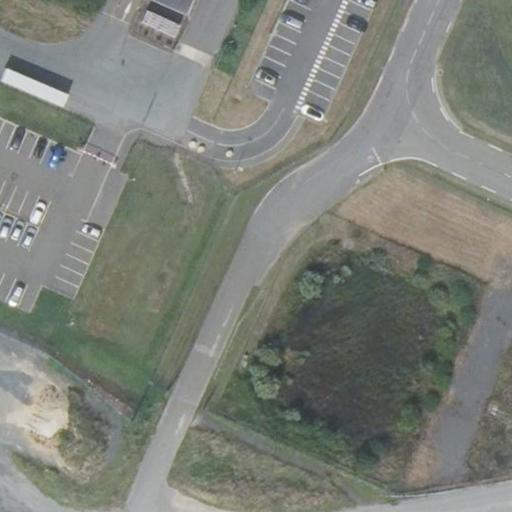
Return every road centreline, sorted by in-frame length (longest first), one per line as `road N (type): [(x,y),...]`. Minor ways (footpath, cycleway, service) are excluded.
road 1 (unclassified): [(0,41),(224,142),(259,131)]
road 2 (unknown): [(74,192),(37,265),(0,257)]
